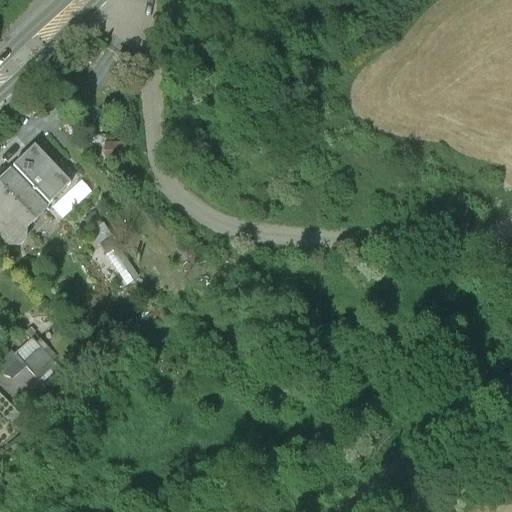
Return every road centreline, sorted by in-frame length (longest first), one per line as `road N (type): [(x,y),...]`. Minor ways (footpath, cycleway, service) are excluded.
road 1 (unclassified): [(134,0),(156,168),(178,199),(214,224),(434,246),(511,225)]
road 2 (unclassified): [(511,383),(477,417),(341,511)]
